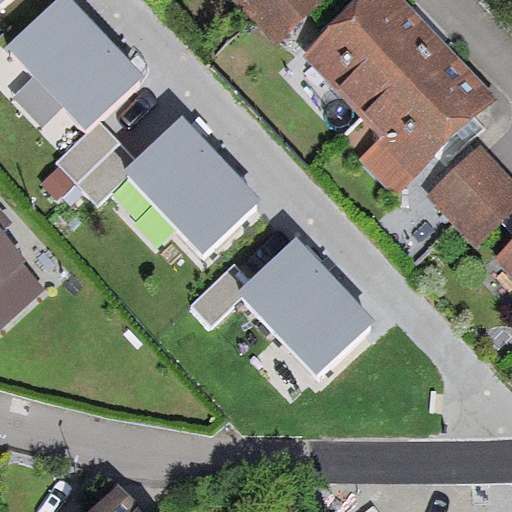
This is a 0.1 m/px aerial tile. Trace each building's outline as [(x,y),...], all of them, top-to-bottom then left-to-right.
[(0,0),(0,15),(16,0),(0,0)] [(147,74),(75,0),(56,0),(6,47),(36,78),(16,96),(44,125),(63,107),(87,132),(101,119),(147,74)] [(313,0),(237,0),(275,38),(313,0)] [(496,97),(405,0),(357,0),(300,53),(381,139),(362,157),(394,191),(496,97)] [(126,180),(143,164),(101,119),(87,132),(56,162),(100,206),(126,180)] [(262,208),(185,125),(143,164),(126,180),(203,262),(262,208)] [(511,205),(511,181),(483,150),(432,196),(474,241),(511,205)] [(0,232),(0,322),(41,287),(21,264),(24,260),(0,232)] [(377,327),(299,243),(253,286),(239,299),(317,383),(377,327)] [(511,243),(496,259),(511,276),(511,243)] [(239,299),(253,286),(234,265),(191,305),(210,326),(239,299)] [(130,511),(113,494),(95,511),(130,511)]
